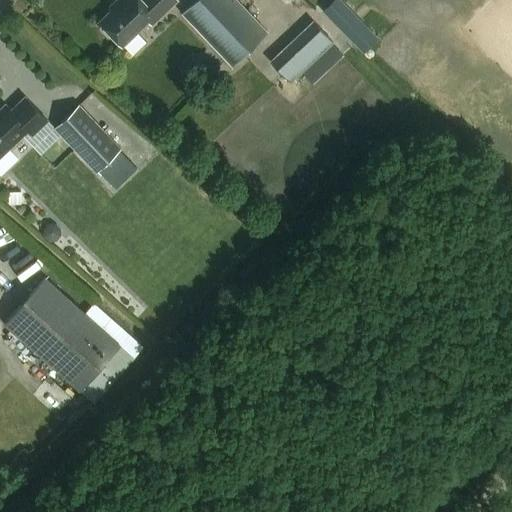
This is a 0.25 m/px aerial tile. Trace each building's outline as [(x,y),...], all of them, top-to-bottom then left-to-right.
[(114,0),(117,2),(97,21),(100,23),(100,28),(107,35),(111,35),(121,45),(147,20),(151,24),(176,0),(175,0),(114,0)] [(265,31),(235,0),(193,0),(181,12),(230,64),(265,31)] [(312,20),(269,61),(290,83),(301,73),(312,85),(342,56),(331,45),(333,42),(312,20)] [(217,83),(219,65),(198,62),(195,80),(217,83)] [(45,121),(22,98),(8,111),(5,107),(0,111),(0,156),(26,131),(30,136),(45,121)] [(52,129),(95,173),(96,171),(108,183),(129,163),(117,151),(119,149),(76,105),(52,129)] [(94,303),(84,314),(42,278),(2,324),(78,390),(94,404),(134,358),(144,347),(94,303)] [(23,464),(15,457),(2,471),(10,479),(23,464)]
